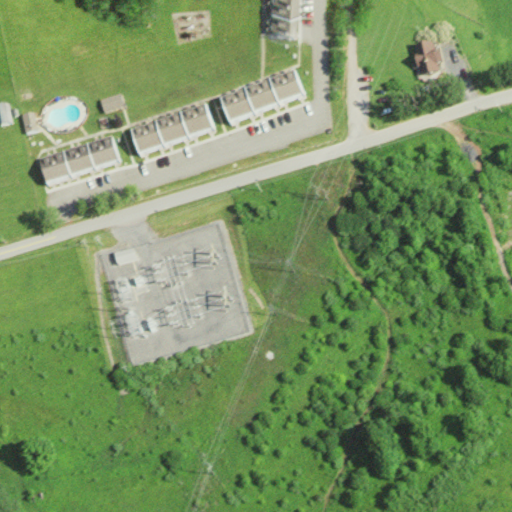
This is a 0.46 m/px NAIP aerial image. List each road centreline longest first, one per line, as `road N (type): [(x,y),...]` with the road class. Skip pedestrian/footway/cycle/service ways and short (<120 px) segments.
road 1 (residential): [(511,93),(0,250)]
road 2 (residential): [(316,0),(319,107),(311,124),(62,197)]
